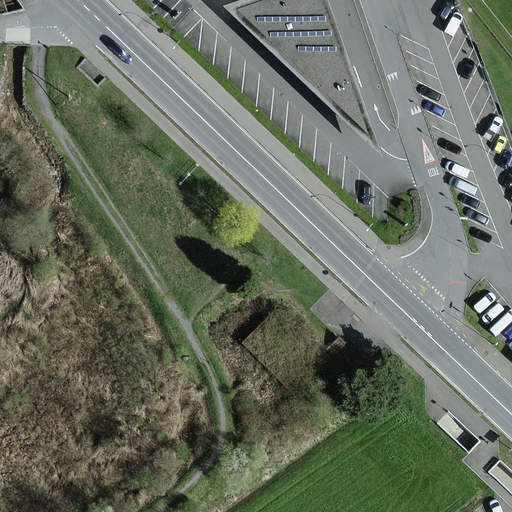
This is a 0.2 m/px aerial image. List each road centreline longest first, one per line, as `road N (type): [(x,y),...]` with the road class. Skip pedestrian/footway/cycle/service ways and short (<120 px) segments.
road 1 (track): [(37,22),(37,104),(188,333),(214,386),(219,446),(153,511)]
road 2 (primary): [(70,0),(405,314)]
road 3 (unclassified): [(370,0),(445,208),(449,242),(447,266),(405,314)]
road 4 (primary): [(405,314),(511,415)]
